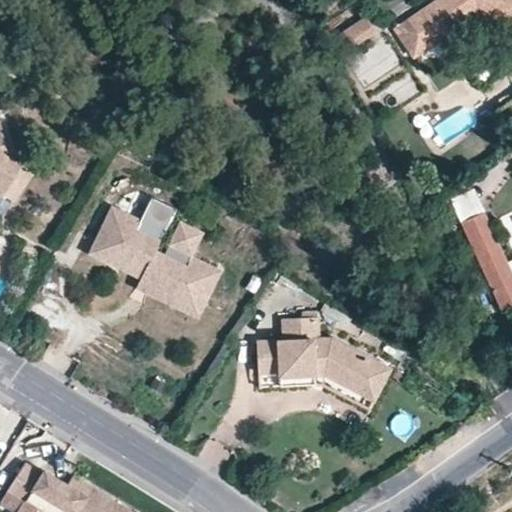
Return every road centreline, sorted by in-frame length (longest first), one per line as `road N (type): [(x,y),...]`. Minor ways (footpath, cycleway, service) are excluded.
road 1 (residential): [(0,362),(235,511)]
road 2 (residential): [(394,511),(511,430)]
